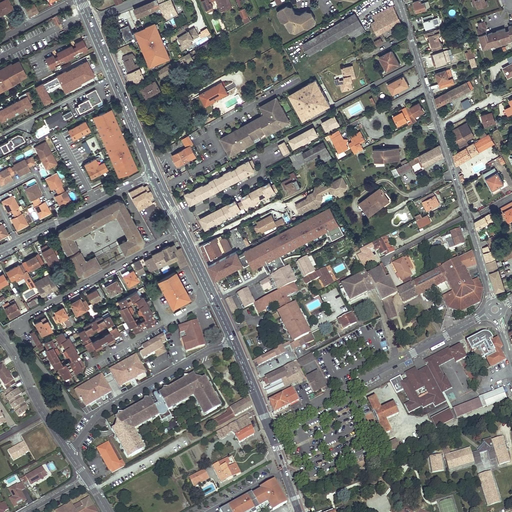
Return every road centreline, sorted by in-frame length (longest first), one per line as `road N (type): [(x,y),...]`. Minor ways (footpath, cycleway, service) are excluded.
road 1 (residential): [(269,427),(495,309)]
road 2 (residential): [(425,86),(495,309)]
road 3 (residential): [(67,451),(100,412),(235,341)]
road 4 (residential): [(21,327),(26,315),(182,230)]
road 5 (secondary): [(91,21),(156,172)]
road 6 (residential): [(156,172),(18,241)]
road 7 (residential): [(0,336),(67,451)]
